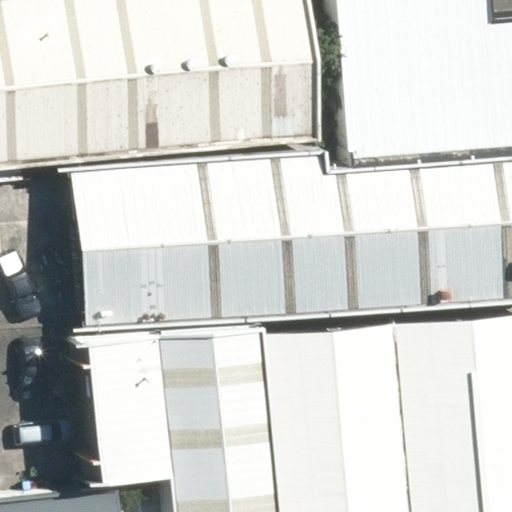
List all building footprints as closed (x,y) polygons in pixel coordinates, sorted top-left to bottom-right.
[(0,0),(0,160),(300,132),(287,0),(0,0)] [(471,0),(317,0),(332,160),(511,143),(511,8),(472,12),(471,0)] [(300,167),(297,141),(49,164),(64,328),(511,286),(511,172),(510,148),(300,167)] [(511,511),(511,295),(250,318),(266,511),(511,511)] [(257,511),(239,317),(65,333),(79,479),(150,472),(153,511),(257,511)] [(103,511),(100,480),(0,491),(0,511),(103,511)]
